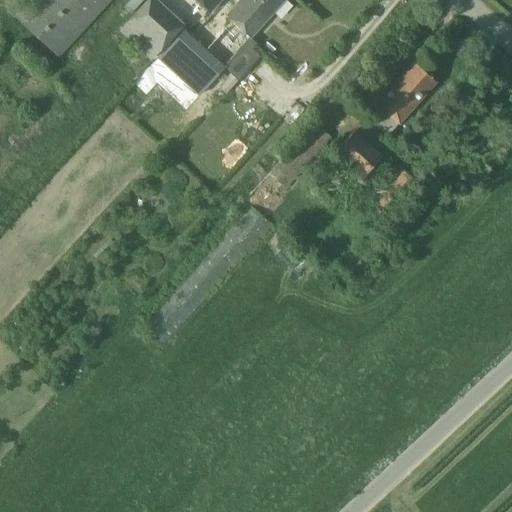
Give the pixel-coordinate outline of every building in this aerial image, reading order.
[(59,57),(112,0),(31,0),(16,17),(59,57)] [(146,0),(118,31),(150,60),(180,27),(182,29),(185,25),(157,0),(146,0)] [(283,0),(235,0),(238,2),(225,16),(230,21),(204,49),(182,29),(180,27),(150,60),(131,81),(147,95),(158,84),(186,110),(250,39),(249,38),(283,0)] [(218,0),(195,0),(208,11),(218,0)] [(386,135),(435,81),(414,62),(366,116),(386,135)] [(286,189),(331,138),(314,122),(268,174),(286,189)] [(363,177),(382,155),(354,131),(335,152),(363,177)] [(398,165),(358,211),(376,228),(416,181),(398,165)] [(165,345),(275,228),(250,206),(142,322),(165,345)] [(361,278),(385,251),(369,237),(345,265),(361,278)]
